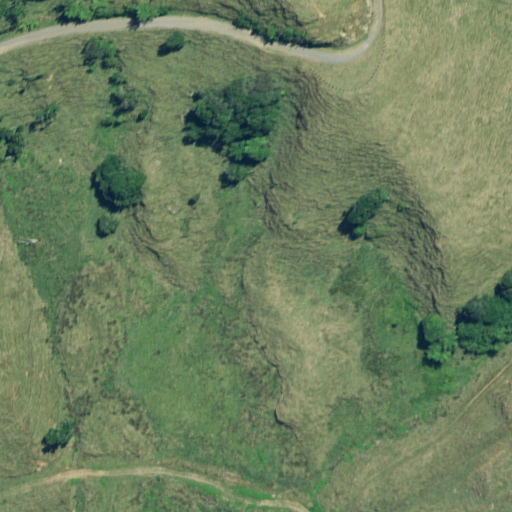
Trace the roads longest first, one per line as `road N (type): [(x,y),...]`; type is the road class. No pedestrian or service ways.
road 1 (track): [(341,0),(304,40),(273,48),(123,31),(25,43),(0,57)]
road 2 (track): [(0,500),(149,484),(231,492),(251,511)]
